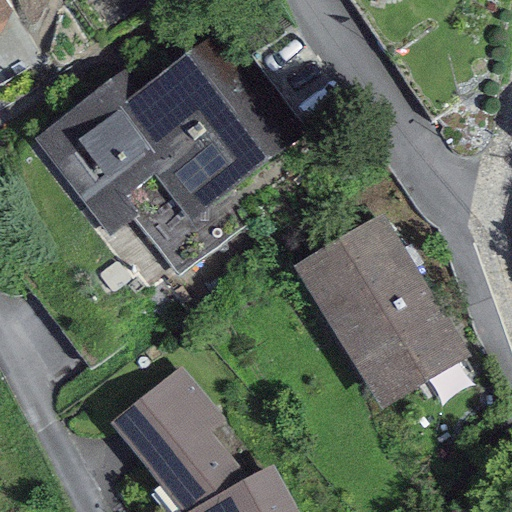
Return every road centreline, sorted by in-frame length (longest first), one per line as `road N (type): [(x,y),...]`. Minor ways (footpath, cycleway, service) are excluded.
road 1 (residential): [(304,0),(466,223),(511,313)]
road 2 (residential): [(89,511),(0,332)]
